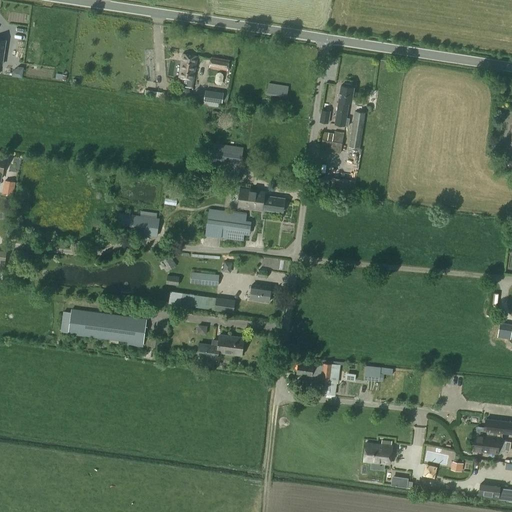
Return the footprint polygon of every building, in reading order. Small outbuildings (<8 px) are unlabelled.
[(0,64),(5,65),(8,42),(0,40),(0,64)] [(182,54),(179,74),(194,76),(197,56),(182,54)] [(210,58),(208,68),(222,71),(224,60),(210,58)] [(222,84),(223,78),(222,77),(222,76),(221,75),(220,75),(220,74),(219,74),(218,74),(217,74),(216,75),(215,76),(214,81),(214,83),(214,84),(215,85),(216,86),(217,86),(218,86),(219,86),(220,86),(221,85),(222,84)] [(268,83),(267,94),(287,97),(288,87),(268,83)] [(339,85),(332,124),(343,126),(347,102),(349,103),(351,87),(339,85)] [(206,86),(205,96),(222,99),(224,89),(206,86)] [(354,111),(348,148),(359,150),(364,113),(354,111)] [(322,132),(319,150),(340,154),(343,136),(322,132)] [(209,145),(206,164),(226,166),(224,181),(237,183),(241,150),(209,145)] [(321,188),(320,192),(353,196),(355,181),(330,178),(328,189),(321,188)] [(5,181),(3,193),(13,195),(15,183),(5,181)] [(261,210),(263,196),(263,192),(239,189),(237,207),(261,210)] [(261,210),(282,212),(284,199),(263,196),(261,210)] [(208,209),(204,236),(254,243),(257,216),(208,209)] [(118,214),(116,232),(156,237),(158,219),(118,214)] [(175,266),(168,256),(161,260),(168,271),(175,266)] [(224,262),(222,272),(230,274),(232,264),(224,262)] [(191,273),(190,283),(218,286),(219,276),(191,273)] [(167,275),(166,284),(177,285),(178,277),(167,275)] [(251,285),(249,299),(268,302),(270,287),(251,285)] [(216,298),(214,310),(232,312),(234,300),(216,298)] [(63,311),(60,331),(68,332),(68,334),(142,344),(146,320),(71,310),(71,312),(63,311)] [(499,323),(497,337),(510,339),(511,325),(499,323)] [(153,338),(152,347),(160,347),(161,335),(154,334),(154,338),(153,338)] [(243,338),(219,335),(218,342),(212,341),(211,346),(199,344),(197,356),(216,359),(217,353),(241,356),(243,338)] [(297,362),(296,374),(320,377),(319,382),(324,382),(324,386),(311,385),(310,393),(334,396),(336,384),(338,384),(340,365),(337,365),(337,363),(324,361),(324,359),(322,359),(321,363),(321,366),(297,362)] [(392,368),(391,368),(365,365),(364,379),(377,380),(382,381),(383,374),(392,375),(392,368)] [(475,434),(473,451),(497,454),(500,451),(501,441),(499,437),(492,436),(492,431),(511,433),(511,422),(485,419),(483,430),(485,430),(484,435),(475,434)] [(381,445),(366,443),(364,461),(389,464),(391,446),(391,442),(382,441),(381,445)] [(480,485),(478,497),(498,500),(499,488),(480,485)]
